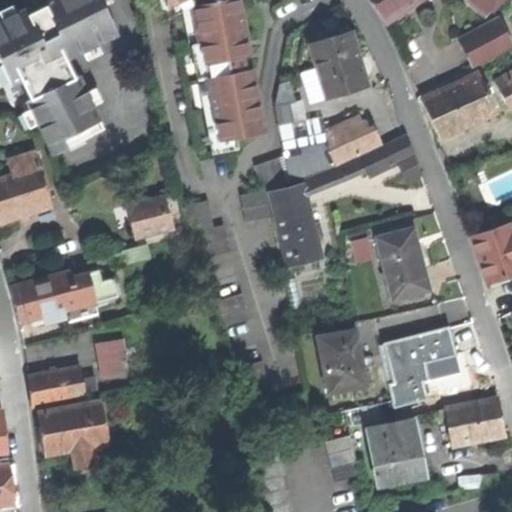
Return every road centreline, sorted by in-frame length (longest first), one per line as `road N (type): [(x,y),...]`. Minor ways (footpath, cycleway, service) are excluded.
road 1 (residential): [(355,0),(440,190),(511,409)]
road 2 (residential): [(0,305),(32,511)]
